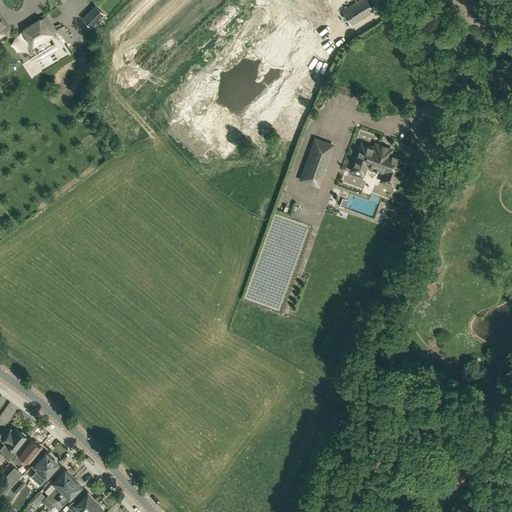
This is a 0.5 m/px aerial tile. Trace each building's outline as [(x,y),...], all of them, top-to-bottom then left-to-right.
[(336,9),(329,0),(295,0),(315,26),(336,9)] [(351,25),(373,11),(366,0),(358,0),(342,11),(351,25)] [(95,6),(83,19),(91,27),(103,14),(95,6)] [(268,28),(274,18),(258,9),(246,31),(251,33),(247,40),(243,38),(224,72),(240,81),(264,36),(260,34),(264,26),(268,28)] [(0,33),(10,27),(0,12),(0,33)] [(33,47),(56,31),(46,16),(23,32),(33,47)] [(277,98),(311,63),(296,49),(262,84),(277,98)] [(315,139),(301,179),(318,185),(332,145),(315,139)] [(361,142),(351,170),(363,174),(367,165),(374,167),(374,169),(376,170),(377,168),(385,171),(381,182),(393,187),(403,158),(390,153),(391,149),(375,143),(374,147),(361,142)] [(357,218),(380,224),(381,218),(359,212),(357,218)] [(8,460),(15,451),(26,437),(25,436),(26,435),(22,431),(21,432),(15,428),(13,430),(11,428),(2,441),(5,443),(0,448),(0,449),(4,452),(2,455),(8,460)] [(28,461),(40,447),(38,446),(38,444),(37,442),(35,443),(29,438),(13,458),(19,464),(24,458),(28,461)] [(456,453),(455,460),(464,461),(474,463),(475,452),(457,449),(456,453)] [(38,469),(32,476),(40,483),(39,484),(40,485),(48,476),(47,476),(54,469),(53,468),(57,463),(54,460),(50,457),(52,455),(48,452),(47,453),(46,452),(34,465),(38,469)] [(472,473),(473,467),(444,463),(443,471),(445,472),(445,473),(463,476),(464,472),(472,473)] [(3,483),(0,486),(0,500),(11,485),(21,475),(14,469),(2,483),(3,483)] [(46,505),(50,501),(67,483),(72,478),(69,475),(70,474),(66,470),(65,471),(64,470),(53,481),(45,490),(49,494),(42,501),(46,505)] [(19,478),(10,487),(16,493),(24,484),(19,478)] [(46,505),(50,509),(58,501),(62,504),(80,486),(78,485),(79,483),(76,480),(75,481),(72,478),(67,483),(50,501),(46,505)] [(85,493),(69,508),(72,511),(82,511),(94,502),(90,498),(91,497),(88,493),(86,494),(85,493)] [(101,511),(103,511),(102,510),(103,509),(99,505),(98,506),(94,502),(82,511),(101,511)]
